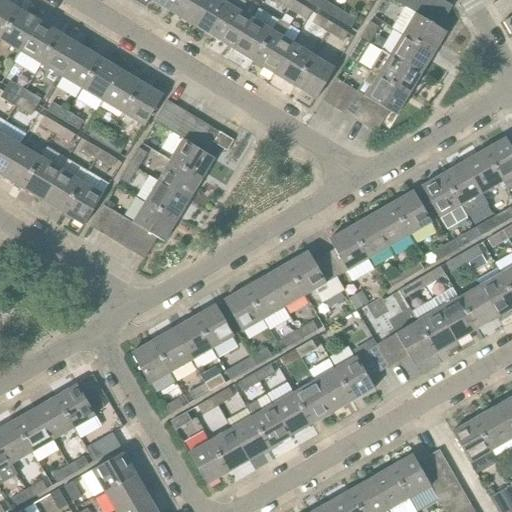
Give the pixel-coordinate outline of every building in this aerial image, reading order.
[(0,0),(0,38),(18,9),(1,0),(0,0)] [(150,0),(150,1),(171,13),(178,0),(150,0)] [(178,0),(171,13),(192,25),(206,0),(178,0)] [(234,0),(220,0),(206,0),(192,25),(212,38),(231,7),(234,0)] [(270,0),(287,10),(292,1),(290,0),(270,0)] [(398,0),(396,3),(407,10),(413,0),(398,0)] [(415,14),(419,16),(428,0),(413,0),(407,10),(415,14)] [(428,0),(419,16),(428,22),(441,1),(439,0),(428,0)] [(287,10),(301,18),(307,9),(292,1),(287,10)] [(428,22),(439,29),(452,7),(441,1),(428,22)] [(336,21),(342,12),(325,2),(320,11),(336,21)] [(233,50),(252,19),(231,7),(212,38),(233,50)] [(0,38),(0,41),(20,53),(39,22),(18,9),(0,38)] [(336,21),(351,29),(356,21),(342,12),(336,21)] [(402,35),(434,54),(446,33),(439,29),(428,22),(419,16),(415,14),(402,35)] [(328,34),(333,26),(317,16),(312,24),(328,34)] [(511,17),(503,23),(511,37),(511,17)] [(233,50),(254,63),(275,28),(264,21),(262,25),(252,19),(233,50)] [(254,63),(274,75),(293,44),(283,38),(289,26),(279,20),(275,28),(254,63)] [(20,53),(40,65),(59,34),(39,22),(20,53)] [(361,37),(370,42),(378,28),(369,23),(361,37)] [(343,43),(348,34),(333,26),(328,34),(343,43)] [(40,65),(61,78),(80,47),(59,34),(40,65)] [(421,75),(434,54),(402,35),(390,56),(421,75)] [(350,54),(359,59),(370,42),(361,37),(350,54)] [(274,75),(295,88),(314,57),(293,44),(274,75)] [(61,78),(82,90),(101,59),(80,47),(61,78)] [(377,77),(409,96),(421,75),(390,56),(377,77)] [(295,88),(316,100),(335,69),(314,57),(295,88)] [(82,90),(102,103),(121,71),(101,59),(82,90)] [(102,103),(123,115),(142,84),(121,71),(102,103)] [(379,106),(389,112),(396,116),(409,96),(377,77),(365,98),(369,99),(379,106)] [(322,101),(333,108),(346,86),(335,80),(322,101)] [(21,100),(26,92),(10,82),(5,90),(21,100)] [(123,115),(144,128),(163,96),(142,84),(123,115)] [(333,108),(344,115),(357,93),(346,86),(333,108)] [(0,98),(16,108),(21,100),(5,90),(0,98)] [(36,108),(40,101),(26,92),(21,100),(36,108)] [(344,115),(355,121),(369,99),(365,98),(357,93),(344,115)] [(355,121),(366,127),(379,106),(369,99),(355,121)] [(30,117),(36,108),(21,100),(16,108),(30,117)] [(154,123),(165,130),(178,108),(167,102),(154,123)] [(63,122),(68,113),(52,104),(47,112),(63,122)] [(366,127),(376,134),(389,112),(379,106),(366,127)] [(165,130),(176,136),(189,115),(178,108),(165,130)] [(78,131),(83,122),(68,113),(63,122),(78,131)] [(176,136),(188,143),(200,122),(189,115),(176,136)] [(55,136),(60,127),(44,118),(39,126),(55,136)] [(188,143),(197,149),(210,128),(200,122),(188,143)] [(70,144),(75,136),(60,127),(55,136),(70,144)] [(207,155),(214,144),(220,134),(210,128),(197,149),(207,155)] [(105,147),(110,139),(93,129),(88,137),(105,147)] [(0,176),(1,177),(20,146),(0,133),(0,176)] [(214,144),(227,152),(233,142),(220,134),(214,144)] [(119,155),(124,147),(110,139),(105,147),(119,155)] [(503,183),(511,177),(511,149),(505,139),(484,151),(503,183)] [(170,161),(201,180),(214,159),(207,155),(197,149),(188,143),(182,140),(170,161)] [(97,161),(102,152),(86,142),(80,151),(97,161)] [(1,177),(21,190),(41,159),(20,146),(1,177)] [(21,190),(42,202),(60,170),(66,160),(47,149),(41,159),(21,190)] [(129,164),(138,169),(146,154),(138,149),(129,164)] [(482,195),(503,183),(484,151),(463,163),(482,195)] [(97,161),(111,169),(116,161),(102,152),(97,161)] [(189,201),(201,180),(170,161),(157,182),(189,201)] [(460,207),(482,195),(463,163),(442,175),(460,207)] [(120,180),(128,185),(138,169),(129,164),(120,180)] [(42,202),(63,215),(82,183),(60,170),(42,202)] [(439,219),(460,207),(442,175),(421,187),(439,219)] [(145,203),(176,222),(189,201),(157,182),(145,203)] [(63,215),(84,227),(102,196),(82,183),(63,215)] [(410,236),(431,224),(413,192),(392,204),(410,236)] [(147,232),(157,239),(164,243),(176,222),(145,203),(132,224),(136,226),(147,232)] [(389,248),(410,236),(392,204),(371,216),(389,248)] [(90,228),(101,235),(114,213),(103,206),(90,228)] [(495,217),(500,226),(511,219),(511,211),(510,208),(495,217)] [(101,235),(112,241),(125,219),(114,213),(101,235)] [(368,260),(389,248),(371,216),(350,228),(368,260)] [(484,236),(500,226),(495,217),(478,227),(484,236)] [(112,241),(123,248),(136,226),(132,224),(125,219),(112,241)] [(123,248),(134,254),(147,232),(136,226),(123,248)] [(511,226),(503,231),(508,240),(511,237),(511,226)] [(346,272),(368,260),(350,228),(329,240),(334,250),(323,257),(336,278),(346,272)] [(506,248),(503,243),(508,240),(503,231),(486,241),(495,255),(506,248)] [(134,254),(144,260),(157,239),(147,232),(134,254)] [(448,244),(453,253),(469,244),(464,235),(448,244)] [(437,262),(453,253),(448,244),(432,253),(437,262)] [(461,255),(466,265),(482,255),(477,246),(461,255)] [(326,284),(336,278),(323,257),(313,262),(308,252),(287,265),(305,296),(326,284)] [(450,274),(466,265),(461,255),(445,265),(450,274)] [(402,271),(407,280),(423,271),(418,262),(402,271)] [(284,309),(305,296),(287,265),(265,277),(284,309)] [(511,295),(511,267),(500,275),(511,295)] [(419,280),(425,288),(440,279),(435,270),(419,280)] [(392,289),(407,280),(402,271),(387,280),(392,289)] [(497,319),(511,310),(511,295),(500,275),(479,287),(497,319)] [(263,321),(284,309),(265,277),(244,289),(263,321)] [(409,298),(425,288),(419,280),(404,289),(409,298)] [(476,331),(497,319),(479,287),(458,299),(476,331)] [(241,333),(263,321),(244,289),(223,301),(241,333)] [(455,343),(476,331),(458,299),(437,311),(455,343)] [(362,309),(374,340),(394,332),(382,301),(362,309)] [(213,349),(234,337),(215,305),(194,317),(213,349)] [(434,355),(455,343),(437,311),(416,323),(434,355)] [(192,361),(213,349),(194,317),(173,330),(192,361)] [(297,331),(302,340),(318,331),(313,322),(297,331)] [(386,341),(398,362),(408,357),(414,367),(434,355),(416,323),(395,335),(389,339),(386,341)] [(170,374),(192,361),(173,330),(152,342),(170,374)] [(286,349),(302,340),(297,331),(281,340),(286,349)] [(296,350),(301,359),(316,350),(311,341),(296,350)] [(398,362),(386,341),(376,346),(389,368),(398,362)] [(149,386),(170,374),(152,342),(131,354),(149,386)] [(389,368),(376,346),(366,353),(378,374),(389,368)] [(256,367),(269,359),(265,349),(251,357),(256,367)] [(285,369),(301,359),(296,350),(280,360),(285,369)] [(369,380),(378,374),(366,353),(360,355),(356,358),(335,370),(353,402),(374,390),(369,380)] [(239,376),(256,367),(251,357),(235,367),(239,376)] [(254,374),(259,383),(275,374),(270,365),(254,374)] [(332,414),(353,402),(335,370),(314,382),(332,414)] [(243,392),(259,383),(254,374),(238,383),(243,392)] [(205,384),(210,393),(225,384),(220,375),(205,384)] [(311,426),(332,414),(314,382),(293,394),(311,426)] [(194,402),(210,393),(205,384),(189,393),(194,402)] [(74,429),(95,417),(77,385),(56,397),(74,429)] [(213,398),(218,407),(233,398),(228,389),(213,398)] [(290,438),(311,426),(293,394),(272,406),(290,438)] [(53,441),(74,429),(56,397),(35,409),(53,441)] [(511,397),(493,408),(511,440),(511,397)] [(201,416),(218,407),(213,398),(196,408),(201,416)] [(162,409),(167,418),(183,409),(178,399),(162,409)] [(270,450),(290,438),(272,406),(251,418),(270,450)] [(497,460),(511,450),(511,440),(493,408),(472,420),(491,452),(492,452),(497,460)] [(32,453),(53,441),(35,409),(14,421),(32,453)] [(170,422),(175,432),(191,422),(186,413),(170,422)] [(249,462),(270,450),(251,418),(230,430),(249,462)] [(470,464),(491,452),(472,420),(451,432),(470,464)] [(0,446),(11,465),(32,453),(14,421),(0,429),(0,446)] [(228,474),(249,462),(230,430),(209,442),(228,474)] [(113,433),(86,449),(94,463),(121,448),(113,433)] [(207,486),(228,474),(209,442),(188,454),(207,486)] [(0,471),(11,465),(0,446),(0,471)] [(427,458),(440,481),(452,474),(439,451),(427,458)] [(104,492),(135,474),(123,453),(91,471),(104,492)] [(430,487),(417,463),(412,455),(391,467),(409,499),(430,487)] [(68,467),(73,475),(88,466),(83,458),(68,467)] [(427,458),(417,463),(430,487),(440,481),(427,458)] [(57,484),(73,475),(68,467),(52,476),(57,484)] [(388,511),(409,499),(391,467),(370,480),(388,511)] [(114,511),(117,511),(147,495),(135,474),(104,492),(114,511)] [(440,481),(430,487),(436,497),(458,484),(452,474),(440,481)] [(359,511),(386,511),(388,511),(370,480),(348,492),(359,511)] [(26,490),(31,499),(46,490),(42,482),(26,490)] [(73,504),(82,498),(72,482),(64,488),(73,504)] [(436,497),(442,507),(464,495),(458,484),(436,497)] [(511,510),(511,485),(501,492),(511,510)] [(15,508),(31,499),(26,490),(10,500),(15,508)] [(59,511),(67,506),(58,490),(50,495),(59,511)] [(331,511),(359,511),(348,492),(327,504),(331,511)] [(496,511),(511,511),(511,510),(501,492),(489,499),(496,511)] [(156,511),(147,495),(117,511),(156,511)] [(442,507),(444,511),(458,511),(470,505),(464,495),(442,507)]
